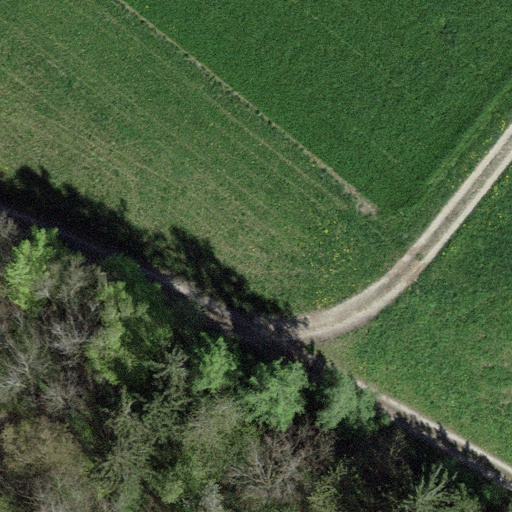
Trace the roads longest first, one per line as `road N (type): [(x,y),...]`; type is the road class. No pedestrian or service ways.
road 1 (track): [(280,330),(323,321),(379,290),(511,128)]
road 2 (track): [(0,220),(280,330)]
road 3 (track): [(280,330),(511,464)]
